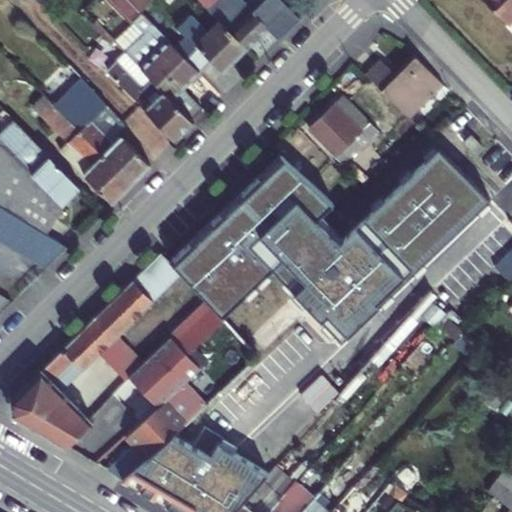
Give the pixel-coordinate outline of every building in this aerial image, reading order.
[(202,108),(181,87),(199,70),(174,45),(152,22),(140,11),(129,0),(111,0),(133,22),(114,40),(115,42),(124,51),(142,69),(191,119),(202,108)] [(148,0),(129,0),(140,11),(150,1),(148,0)] [(198,0),(218,20),(245,47),(277,16),(262,0),(244,17),(240,13),(243,11),(233,0),(231,0),(228,3),(224,0),(198,0)] [(511,0),(484,0),(506,22),(511,16),(511,0)] [(222,56),(229,62),(245,47),(218,20),(207,31),(191,13),(176,28),(184,36),(174,45),(199,70),(209,59),(214,64),(222,56)] [(89,24),(111,46),(115,42),(114,40),(94,20),(89,24)] [(191,119),(142,69),(124,51),(105,70),(174,139),(193,120),(191,119)] [(410,117),(443,84),(412,52),(394,70),(381,57),(366,73),(405,112),(410,117)] [(222,56),(214,64),(221,71),(229,62),(222,56)] [(125,123),(68,64),(40,91),(43,94),(130,183),(149,164),(121,135),(119,137),(116,132),(125,123)] [(130,183),(43,94),(31,106),(67,142),(59,150),(111,202),(130,183)] [(379,138),(382,135),(343,95),(309,129),(344,164),(374,134),(379,138)] [(63,205),(62,204),(80,186),(31,137),(19,150),(0,131),(0,206),(45,233),(63,205)] [(483,144),(472,133),(465,140),(477,153),(484,146),(483,144)] [(278,153),(169,260),(180,272),(206,300),(222,317),(271,268),(341,339),(491,197),(438,145),(339,240),(316,218),(332,201),(278,153)] [(0,206),(0,239),(45,267),(66,246),(45,233),(0,206)] [(130,321),(180,272),(169,260),(161,251),(110,301),(130,321)] [(0,294),(0,311),(11,301),(0,294)] [(186,354),(224,319),(222,317),(206,300),(168,335),(170,337),(186,354)] [(130,321),(110,301),(97,314),(117,335),(130,321)] [(117,335),(97,314),(79,331),(99,353),(124,379),(128,376),(144,362),(117,335)] [(99,353),(79,331),(9,400),(13,415),(25,423),(65,447),(91,423),(60,391),(99,353)] [(186,354),(170,337),(144,362),(128,376),(156,406),(184,380),(199,367),(186,354)] [(130,444),(107,466),(116,477),(123,480),(172,434),(205,403),(184,380),(156,406),(123,437),(130,444)] [(493,406),(502,396),(494,390),(485,398),(493,406)] [(176,511),(232,511),(268,473),(218,443),(210,457),(172,434),(123,480),(176,511)] [(103,444),(86,460),(94,464),(109,450),(103,444)] [(232,511),(266,511),(292,483),(273,467),(268,473),(232,511)] [(511,473),(504,468),(486,490),(492,495),(509,508),(511,510),(511,473)] [(295,479),(292,483),(266,511),(300,511),(315,495),(312,491),(310,492),(295,479)] [(315,495),(300,511),(330,511),(336,506),(345,496),(336,489),(337,487),(329,480),(315,495)] [(407,491),(396,484),(392,490),(402,496),(403,497),(407,491)] [(385,511),(387,511),(398,501),(384,490),(373,502),(385,511)]
